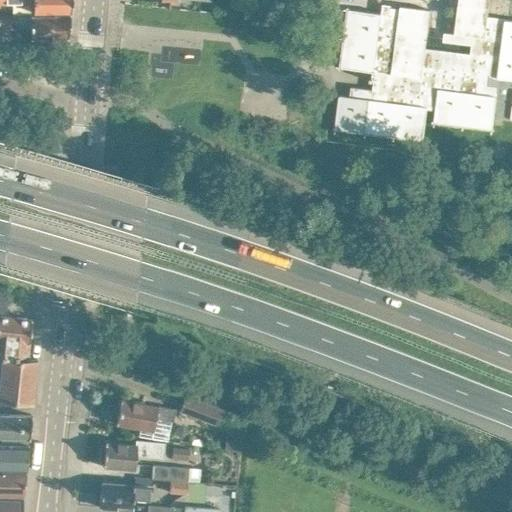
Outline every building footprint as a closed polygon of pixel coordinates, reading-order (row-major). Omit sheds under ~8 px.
[(70,0),(0,0),(0,3),(33,3),(34,12),(70,11),(70,0)] [(511,19),(487,16),(488,0),(458,0),(454,35),(463,36),(462,44),(472,45),(470,54),(424,49),(429,10),(399,6),(398,10),(390,9),(391,0),(382,0),(381,13),(343,8),(336,67),(376,72),(373,90),(351,87),(350,88),(355,89),(354,97),(339,95),(334,133),(422,144),(426,119),(434,120),(433,126),(492,133),(494,116),(511,117),(511,19)] [(68,37),(70,15),(30,16),(30,38),(68,37)] [(18,16),(0,16),(0,28),(18,28),(18,16)] [(0,358),(27,359),(31,319),(0,316),(0,358)] [(37,359),(27,359),(0,358),(0,380),(35,381),(37,359)] [(0,402),(33,403),(35,381),(0,380),(0,402)] [(217,426),(223,411),(184,396),(178,411),(217,426)] [(173,422),(175,409),(120,399),(116,424),(140,428),(138,436),(168,440),(171,421),(173,422)] [(28,445),(31,415),(0,414),(0,437),(1,437),(0,444),(27,445),(28,445)] [(104,441),(102,466),(134,469),(135,456),(163,459),(164,443),(136,440),(136,444),(104,441)] [(28,445),(27,445),(0,444),(0,470),(25,470),(28,445)] [(188,450),(172,448),(171,458),(187,460),(188,450)] [(152,464),(151,465),(150,479),(169,480),(186,481),(188,467),(152,464)] [(25,470),(0,470),(0,494),(23,495),(25,470)] [(185,493),(186,481),(169,480),(168,492),(185,493)] [(100,482),(98,507),(131,510),(132,498),(148,499),(150,486),(100,482)] [(0,511),(21,511),(22,499),(0,498),(0,511)]
